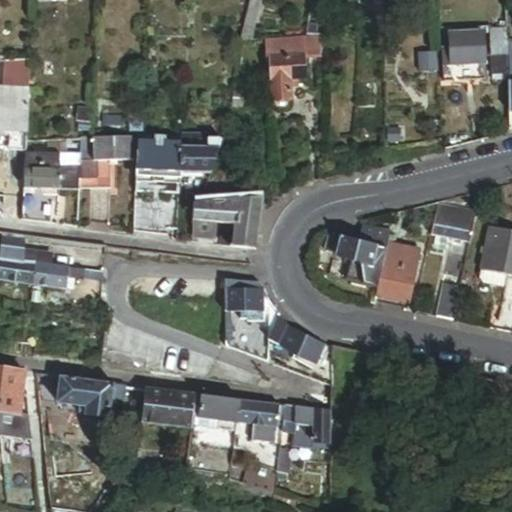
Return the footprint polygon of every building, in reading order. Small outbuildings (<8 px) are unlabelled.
[(251,0),(242,37),(248,37),(249,31),(254,32),(261,0),(251,0)] [(328,0),(315,0),(314,12),(328,13),(328,0)] [(376,0),(377,36),(385,35),(384,0),(376,0)] [(510,41),(509,26),(494,26),(494,53),(510,53),(510,41)] [(485,31),(457,31),(457,48),(449,48),(449,80),(486,79),(485,31)] [(326,34),(268,36),(269,73),(275,73),(274,55),(293,55),(293,49),(298,49),(298,54),(306,54),(327,53),(326,34)] [(494,53),(494,71),(510,71),(510,53),(494,53)] [(306,54),(298,54),(293,55),(274,55),(275,73),(275,99),(292,98),(294,98),(293,82),(307,82),(306,54)] [(4,85),(31,86),(32,59),(6,61),(4,85)] [(0,129),(10,130),(28,131),(31,86),(4,85),(0,84),(0,129)] [(292,98),(275,99),(276,106),(280,107),(288,107),(292,105),(292,98)] [(149,110),(134,110),(133,129),(148,129),(149,110)] [(28,140),(28,131),(10,130),(9,149),(27,150),(28,140)] [(142,134),(140,149),(183,151),(184,145),(184,134),(142,134)] [(210,146),(211,138),(213,138),(213,135),(184,134),(184,145),(210,146)] [(136,135),(93,136),(84,137),(83,159),(112,158),(137,157),(136,135)] [(48,139),(48,151),(62,152),(81,152),(82,138),(48,139)] [(221,147),(224,138),(213,138),(211,138),(210,146),(221,147)] [(48,151),(48,139),(28,140),(27,150),(48,151)] [(210,146),(184,145),(183,151),(182,171),(213,171),(221,147),(210,146)] [(183,151),(140,149),(139,174),(155,175),(166,176),(182,177),(182,171),(183,151)] [(27,150),(26,168),(61,170),(62,162),(62,152),(48,151),(27,150)] [(62,162),(81,162),(81,152),(62,152),(62,162)] [(112,175),(112,158),(83,159),(82,172),(83,172),(82,186),(110,187),(111,180),(112,175)] [(62,162),(61,170),(60,188),(66,188),(81,188),(81,185),(80,185),(81,162),(62,162)] [(26,168),(26,187),(55,188),(60,188),(61,170),(26,168)] [(155,175),(139,174),(138,189),(154,190),(155,175)] [(166,190),(181,191),(182,177),(166,176),(166,190)] [(25,192),(24,218),(49,221),(49,223),(52,223),(52,221),(54,197),(54,194),(25,192)] [(137,197),(135,226),(179,228),(180,216),(181,199),(137,197)] [(233,246),(256,249),(264,197),(240,198),(236,222),(235,234),(233,246)] [(236,222),(240,198),(197,200),(194,217),(231,222),(236,222)] [(479,211),(439,202),(437,214),(477,222),(479,211)] [(473,242),(477,222),(437,214),(433,234),(473,242)] [(180,216),(179,228),(178,239),(188,240),(189,226),(185,225),(186,216),(180,216)] [(406,218),(395,216),(391,232),(391,234),(402,237),(406,218)] [(231,222),(194,217),(193,241),(199,242),(214,236),(213,243),(222,244),(223,233),(230,228),(231,222)] [(235,234),(236,222),(231,222),(230,228),(223,233),(235,234)] [(391,234),(391,232),(366,225),(362,240),(343,234),(342,238),(333,235),(329,249),(339,252),(338,254),(374,264),(375,263),(384,266),(391,234)] [(511,232),(497,229),(488,270),(510,275),(511,275),(511,232)] [(27,235),(5,232),(0,264),(0,280),(68,290),(70,277),(77,278),(85,279),(86,277),(104,279),(106,269),(52,261),(53,252),(25,248),(27,235)] [(233,246),(235,234),(223,233),(222,244),(233,246)] [(391,241),(387,261),(418,267),(422,248),(391,241)] [(418,267),(387,261),(380,294),(411,301),(419,268),(418,267)] [(507,291),(510,275),(488,270),(485,282),(489,287),(507,291)] [(76,291),(77,278),(70,277),(68,290),(76,291)] [(260,283),(227,280),(227,289),(265,289),(260,283)] [(438,315),(455,319),(463,285),(446,281),(438,315)] [(265,289),(227,289),(227,311),(234,311),(239,311),(266,311),(265,289)] [(270,361),(270,346),(235,333),(234,311),(227,311),(227,345),(270,361)] [(265,320),(266,311),(239,311),(239,319),(247,319),(247,320),(265,320)] [(281,316),(271,340),(280,345),(290,326),(281,316)] [(290,326),(280,345),(316,364),(326,345),(290,326)] [(4,369),(0,400),(0,413),(21,416),(21,414),(27,372),(4,369)] [(114,383),(63,376),(59,402),(82,406),(88,407),(87,414),(110,417),(112,401),(114,383)] [(127,385),(114,383),(112,401),(125,402),(127,385)] [(197,394),(148,388),(143,422),(193,429),(194,417),(197,395),(197,394)] [(199,417),(202,395),(197,395),(194,417),(199,417)] [(242,400),(202,395),(199,417),(239,423),(242,400)] [(242,400),(239,423),(255,425),(278,428),(281,405),(242,400)] [(286,405),(284,422),(286,422),(288,407),(292,408),(292,406),(286,405)] [(294,434),(295,426),(296,424),(290,423),(291,412),(292,408),(288,407),(286,422),(284,422),(282,433),(294,434)] [(332,443),(333,411),(298,407),(297,413),(296,424),(295,426),(313,428),(311,440),(315,440),(332,443)] [(0,413),(0,429),(1,437),(32,440),(30,415),(21,414),(21,416),(0,413)] [(278,428),(255,425),(253,441),(276,444),(278,428)] [(313,428),(295,426),(294,434),(293,447),(293,448),(313,451),(315,440),(311,440),(313,428)] [(281,445),(289,446),(293,447),(294,434),(282,433),(281,445)] [(280,449),(278,471),(289,473),(292,450),(288,450),(280,449)] [(275,494),(278,471),(254,464),(252,474),(250,486),(275,494)] [(207,511),(208,509),(186,501),(182,511),(207,511)]
